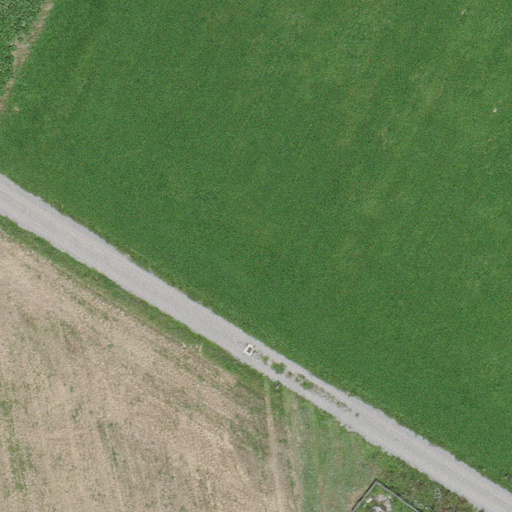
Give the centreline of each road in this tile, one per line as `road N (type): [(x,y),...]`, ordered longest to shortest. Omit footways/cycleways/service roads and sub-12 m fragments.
road 1 (track): [(0,191),(511,507)]
road 2 (track): [(131,0),(34,212)]
